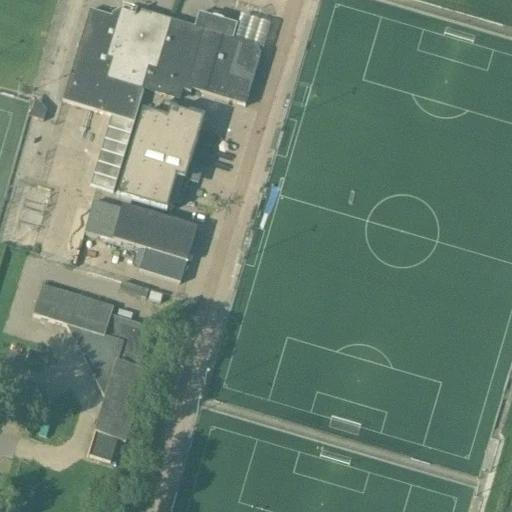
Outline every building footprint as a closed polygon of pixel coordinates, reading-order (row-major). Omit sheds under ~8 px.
[(134,124),(142,96),(140,96),(148,69),(156,72),(171,23),(136,12),(124,9),(123,12),(120,11),(113,15),(112,18),(90,11),(62,103),(111,117),(134,124)] [(194,30),(171,23),(156,72),(148,69),(140,96),(142,96),(144,90),(178,100),(181,91),(191,94),(192,92),(245,108),(260,57),(255,48),(233,41),(237,26),(199,14),(194,30)] [(142,113),(116,198),(166,214),(170,202),(180,205),(187,181),(185,181),(205,116),(163,103),(158,118),(142,113)] [(34,120),(43,123),(45,114),(38,107),(34,120)] [(111,117),(108,129),(131,136),(134,124),(111,117)] [(108,129),(104,140),(127,147),(131,136),(108,129)] [(104,140),(101,152),(124,159),(127,147),(104,140)] [(101,152),(97,163),(120,170),(124,159),(101,152)] [(97,163),(94,175),(117,182),(120,170),(97,163)] [(114,193),(117,182),(94,175),(91,186),(114,193)] [(180,285),(195,235),(92,203),(90,212),(84,235),(144,252),(137,272),(180,285)] [(84,235),(90,212),(78,209),(73,232),(84,235)] [(138,370),(147,342),(138,326),(111,318),(113,311),(41,289),(31,318),(32,318),(65,329),(78,352),(86,355),(94,370),(92,378),(104,402),(101,412),(86,460),(109,467),(117,443),(123,445),(145,372),(138,370)]
